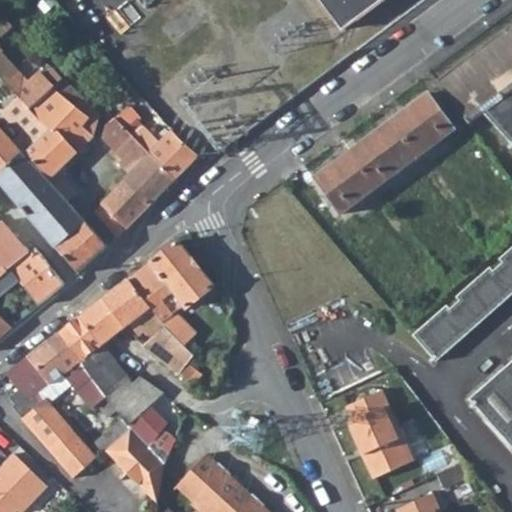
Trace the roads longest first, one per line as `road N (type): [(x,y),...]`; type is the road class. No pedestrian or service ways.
road 1 (residential): [(341,511),(201,196)]
road 2 (residential): [(466,0),(201,196)]
road 3 (residential): [(201,196),(0,356)]
road 4 (unknown): [(282,372),(199,366),(146,317)]
